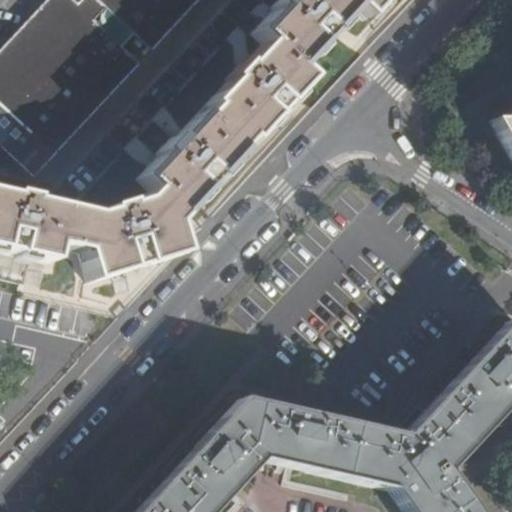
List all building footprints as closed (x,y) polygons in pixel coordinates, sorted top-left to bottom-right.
[(278,0),(271,8),(273,11),(251,35),(262,45),(239,68),(237,67),(225,80),(228,81),(206,105),(203,103),(191,115),(194,118),(174,139),(171,138),(157,153),(160,155),(137,180),(148,190),(138,201),(121,206),(121,205),(104,210),(104,212),(86,217),(72,213),(41,206),(25,203),(26,200),(0,194),(0,254),(45,264),(49,249),(76,254),(84,283),(147,264),(176,257),(168,227),(235,155),(232,151),(241,142),(245,144),(303,81),(293,70),(348,11),(359,21),(378,0),(278,0)] [(69,0),(56,0),(0,58),(13,70),(75,4),(69,0)] [(0,144),(15,159),(120,47),(163,0),(90,0),(81,10),(75,4),(13,70),(0,58),(0,144)] [(196,0),(163,0),(120,47),(15,159),(13,162),(30,178),(39,170),(196,0)] [(233,0),(65,181),(41,206),(72,213),(119,162),(137,180),(160,155),(157,153),(171,138),(174,139),(194,118),(191,115),(203,103),(188,88),(209,65),(225,80),(237,67),(239,68),(262,45),(251,35),(273,11),(271,8),(278,0),(233,0)] [(511,109),(496,136),(511,165),(511,109)] [(399,437),(335,422),(297,471),(386,491),(400,511),(470,511),(442,473),(511,398),(511,328),(506,323),(399,437)] [(335,422),(238,400),(182,461),(223,498),(257,461),(297,471),(335,422)] [(209,511),(223,498),(182,461),(134,511),(209,511)]
